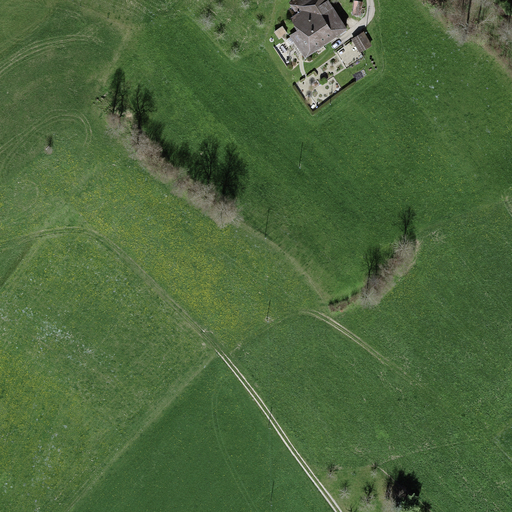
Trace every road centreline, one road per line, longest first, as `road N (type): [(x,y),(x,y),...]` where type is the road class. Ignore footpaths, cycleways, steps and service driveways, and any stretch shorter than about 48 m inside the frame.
road 1 (track): [(28,239),(77,232),(104,241),(239,375),(339,511)]
road 2 (track): [(229,364),(298,316),(316,317),(359,344)]
